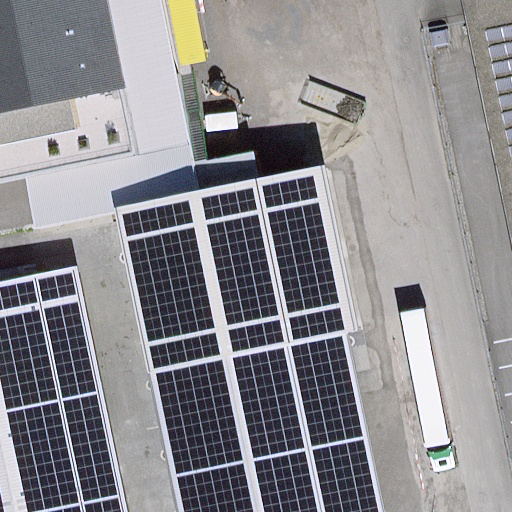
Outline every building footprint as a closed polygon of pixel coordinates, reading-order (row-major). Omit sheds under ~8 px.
[(0,0),(0,181),(146,151),(133,92),(149,88),(130,0),(0,0)] [(511,0),(457,0),(463,26),(511,15),(511,0)] [(511,15),(463,26),(511,254),(511,15)] [(0,511),(132,511),(83,274),(0,291),(0,511)] [(392,511),(355,334),(166,373),(195,511),(392,511)]
